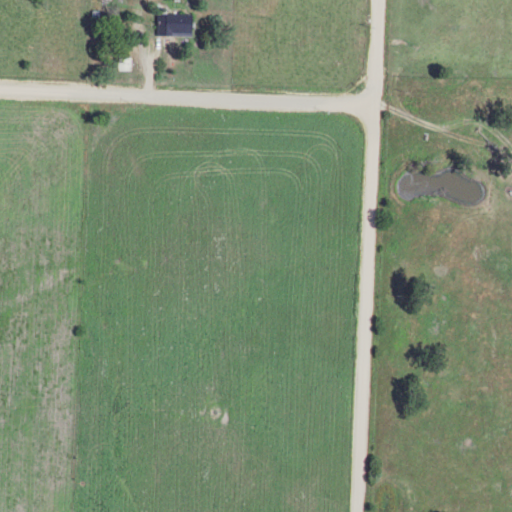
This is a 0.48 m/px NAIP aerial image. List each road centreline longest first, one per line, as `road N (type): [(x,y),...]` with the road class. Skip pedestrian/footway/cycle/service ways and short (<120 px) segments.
road 1 (residential): [(354,511),(376,0)]
road 2 (residential): [(372,104),(0,92)]
